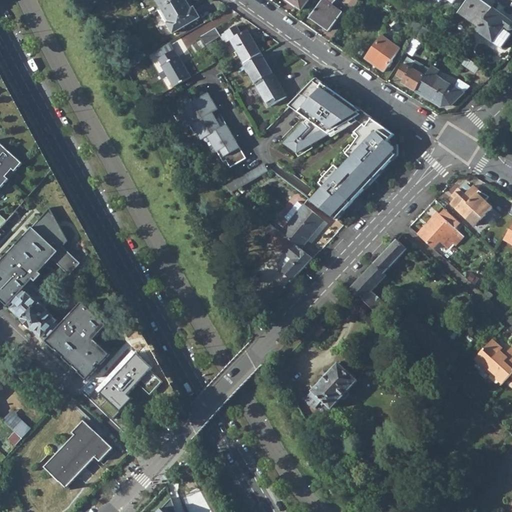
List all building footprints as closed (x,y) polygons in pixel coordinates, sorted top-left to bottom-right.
[(167,23),(173,32),(199,17),(194,7),(191,9),(185,0),(174,0),(161,8),(169,21),(167,23)] [(288,0),(301,10),(308,0),(288,0)] [(320,0),(309,16),(328,30),(341,13),(323,0),(320,0)] [(467,0),(458,13),(478,28),(493,8),(481,0),(467,0)] [(477,30),(501,48),(511,34),(507,31),(508,29),(511,31),(511,30),(511,22),(493,8),(478,28),(477,30)] [(406,31),(414,37),(422,25),(414,19),(406,31)] [(413,38),(420,43),(429,30),(422,25),(414,37),(413,38)] [(225,33),(244,63),(261,54),(247,30),(241,34),(236,26),(225,33)] [(201,36),(206,44),(220,35),(216,28),(201,36)] [(365,59),(383,72),(400,49),(382,36),(365,59)] [(442,47),(454,56),(458,50),(445,42),(442,47)] [(160,67),(172,88),(191,77),(179,57),(175,50),(157,60),(161,66),(160,67)] [(465,56),(458,50),(454,56),(462,62),(465,56)] [(244,63),(256,83),(273,73),(261,54),(244,63)] [(415,91),(424,75),(411,67),(415,60),(408,56),(397,74),(403,78),(402,82),(415,91)] [(478,66),(465,56),(462,62),(461,63),(473,72),(478,66)] [(453,86),(435,75),(438,70),(430,66),(424,75),(415,91),(441,107),(450,105),(469,87),(457,80),(453,86)] [(256,83),(269,107),(286,97),(273,73),(256,83)] [(317,79),(290,106),(308,119),(284,143),(297,152),(334,129),(335,131),(335,132),(350,122),(348,120),(359,113),(356,111),(358,109),(317,79)] [(230,168),(246,158),(227,125),(222,128),(213,112),(218,109),(208,93),(173,113),(178,121),(182,119),(187,127),(190,125),(194,133),(197,132),(202,140),(205,138),(210,146),(213,144),(217,152),(223,162),(226,161),(230,168)] [(348,120),(350,122),(355,119),(363,125),(364,125),(367,126),(372,119),(361,111),(359,113),(348,120)] [(337,213),(340,215),(369,184),(366,182),(376,172),(379,174),(396,156),(392,152),(395,150),(387,142),(394,135),(372,119),(367,126),(364,125),(355,133),(356,134),(356,133),(359,137),(351,149),(346,154),(352,159),(341,171),(335,165),(321,180),(322,181),(319,183),(324,188),(312,201),(333,217),(337,213)] [(0,189),(9,179),(7,177),(13,169),(16,171),(23,163),(0,140),(0,189)] [(226,187),(232,193),(268,171),(264,164),(226,187)] [(369,184),(379,174),(376,172),(366,182),(369,184)] [(450,202),(467,219),(474,225),(481,217),(491,207),(484,200),(488,196),(478,189),(476,191),(470,185),(464,193),(458,187),(451,194),(454,197),(450,202)] [(280,232),(301,249),(323,221),(303,204),(280,232)] [(50,207),(32,227),(58,251),(51,258),(70,275),(81,263),(63,246),(67,241),(50,207)] [(438,212),(454,227),(459,222),(443,207),(438,212)] [(416,233),(432,248),(438,241),(442,244),(456,229),(454,227),(438,212),(436,211),(416,233)] [(264,231),(267,227),(270,224),(262,218),(256,224),(264,231)] [(511,221),(502,238),(511,243),(511,221)] [(280,232),(270,224),(267,227),(270,229),(265,235),(269,239),(268,240),(288,256),(285,259),(283,258),(277,264),(280,269),(292,280),(312,259),(301,249),(280,232)] [(16,305),(27,293),(23,289),(51,258),(58,251),(32,227),(0,260),(0,297),(7,305),(11,300),(16,305)] [(456,229),(442,244),(446,247),(460,232),(456,229)] [(397,240),(352,288),(380,314),(388,305),(384,301),(395,290),(383,279),(387,275),(385,273),(407,249),(397,240)] [(81,247),(74,254),(84,262),(90,255),(81,247)] [(246,310),(255,319),(262,312),(281,292),(271,283),(246,310)] [(47,334),(59,321),(48,312),(49,311),(39,302),(38,303),(28,294),(27,293),(16,305),(13,308),(12,310),(23,320),(22,321),(31,329),(32,328),(43,338),(44,337),(47,334)] [(61,324),(59,321),(47,334),(49,336),(44,341),(86,379),(110,353),(95,338),(108,324),(83,300),(61,324)] [(412,312),(397,329),(443,371),(459,354),(412,312)] [(311,332),(317,338),(325,329),(319,322),(311,332)] [(484,366),(503,384),(510,376),(511,373),(511,347),(511,346),(504,354),(499,350),(502,347),(492,339),(477,356),(486,364),(484,366)] [(318,405),(327,413),(331,408),(333,408),(341,398),(342,398),(348,391),(358,380),(339,362),(329,373),(329,372),(321,380),(322,381),(308,397),(307,397),(307,398),(307,399),(307,400),(308,400),(308,401),(316,408),(318,405)] [(277,367),(282,376),(285,372),(279,366),(277,367)] [(7,424),(16,415),(17,414),(12,410),(3,420),(7,423),(7,424)] [(30,429),(16,415),(7,424),(14,431),(21,436),(21,437),(22,438),(30,429)] [(43,466),(67,490),(70,488),(67,486),(94,458),(99,463),(113,449),(84,421),(71,433),(74,435),(43,466)] [(21,436),(14,431),(7,439),(14,445),(21,437),(21,436)] [(176,511),(172,497),(157,511),(176,511)]
